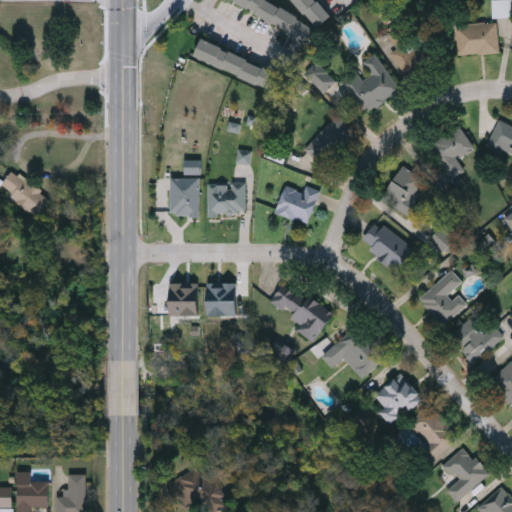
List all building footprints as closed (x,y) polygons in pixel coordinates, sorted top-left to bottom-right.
[(236,0),(271,0),(314,26),(304,42),(236,0)] [(317,0),(330,16),(316,28),(293,0),(317,0)] [(511,0),(492,0),(493,17),(511,16),(511,0)] [(499,51),(457,55),(455,25),(496,21),(499,51)] [(407,39),(420,32),(435,59),(404,76),(391,52),(397,48),(388,31),(399,24),(407,39)] [(276,89),(193,57),(200,40),(282,72),(276,89)] [(360,114),(339,80),(356,69),(362,78),(370,73),(362,61),(376,52),(400,90),(360,114)] [(335,79),(323,91),(303,72),(316,60),(335,79)] [(305,146),(336,115),(353,131),(321,162),(305,146)] [(511,153),(487,143),(498,119),(511,124),(511,153)] [(429,144),(459,124),(474,146),(444,166),(429,144)] [(253,151),(239,148),(237,162),(250,164),(253,151)] [(185,174),(201,174),(202,160),(185,159),(185,174)] [(424,179),(411,197),(419,202),(408,216),(381,196),(404,165),(424,179)] [(0,190),(40,213),(49,198),(41,194),(44,189),(11,170),(5,180),(0,177),(0,190)] [(199,214),(170,214),(170,189),(184,189),(184,176),(199,176),(199,214)] [(276,211),(287,178),(319,189),(308,222),(276,211)] [(244,212),(207,212),(207,182),(244,182),(244,212)] [(397,270),(360,241),(377,219),(415,247),(397,270)] [(447,253),(461,238),(445,223),(431,238),(447,253)] [(477,273),(473,266),(463,271),(467,277),(477,273)] [(467,303),(442,325),(419,297),(451,269),(463,283),(456,290),(467,303)] [(208,315),(237,316),(237,283),(208,282),(208,315)] [(311,341),(295,327),(299,322),(270,298),(284,282),(305,300),(310,294),(334,314),(311,341)] [(199,315),(199,283),(171,283),(170,315),(199,315)] [(484,333),(493,325),(504,336),(474,364),(449,336),(470,317),(484,333)] [(334,345),(356,325),(385,356),(363,376),(334,345)] [(271,351),(287,361),(293,349),(277,340),(271,351)] [(511,404),(490,380),(511,360),(511,404)] [(422,399),(392,422),(372,396),(402,372),(422,399)] [(423,450),(428,446),(409,420),(431,403),(458,440),(431,461),(423,450)] [(489,472),(457,502),(446,489),(457,479),(443,465),(463,445),(489,472)] [(189,509),(171,481),(200,462),(226,502),(212,511),(210,511),(202,500),(189,509)] [(86,472),(86,511),(56,511),(56,494),(67,494),(67,472),(86,472)] [(48,477),(48,504),(31,504),(31,511),(17,511),(17,477),(48,477)] [(12,511),(0,511),(0,484),(12,484),(12,511)] [(487,511),(480,504),(500,485),(511,497),(511,511),(487,511)]
